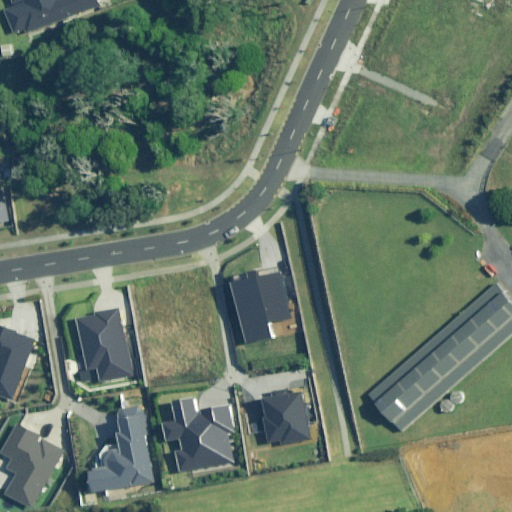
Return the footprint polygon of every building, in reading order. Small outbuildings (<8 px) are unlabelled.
[(5,9),(13,30),(23,26),(25,32),(97,3),(95,0),(10,0),(13,6),(5,9)] [(0,222),(9,222),(2,172),(0,171),(0,222)] [(231,282),(243,343),(271,337),(268,322),(290,318),(280,272),(231,282)] [(511,304),(496,286),(372,393),(405,432),(511,339),(511,304)] [(120,310),(77,318),(87,368),(96,367),(99,381),(133,374),(120,310)] [(0,396),(10,400),(34,341),(0,327),(0,396)] [(302,393),(263,399),(271,446),(310,440),(302,393)] [(175,422),(164,423),(167,439),(180,437),(182,450),(176,451),(179,471),(231,463),(226,432),(233,431),(229,406),(195,411),(193,398),(172,401),(175,422)] [(92,493),(155,482),(143,410),(116,414),(119,432),(110,433),(113,451),(103,463),(104,467),(88,470),(92,493)] [(9,493),(31,506),(62,452),(16,425),(0,453),(12,460),(7,469),(18,476),(9,493)]
